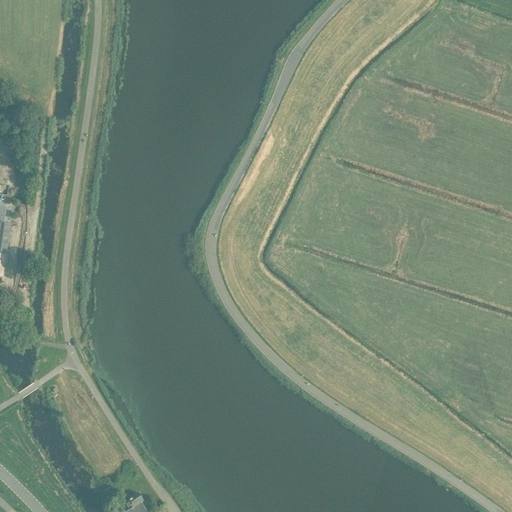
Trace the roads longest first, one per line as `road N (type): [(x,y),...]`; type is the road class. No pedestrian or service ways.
road 1 (unclassified): [(495,511),(297,380),(250,335),(216,279),(216,217),(292,62),(343,0)]
road 2 (unclassified): [(173,511),(81,370)]
